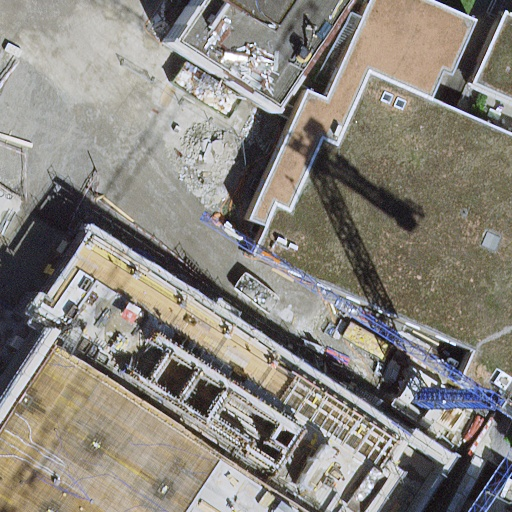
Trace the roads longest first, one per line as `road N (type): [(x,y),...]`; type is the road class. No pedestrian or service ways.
road 1 (unknown): [(377,0),(296,138),(234,206),(214,241),(213,264),(228,285)]
road 2 (residential): [(0,231),(146,0)]
